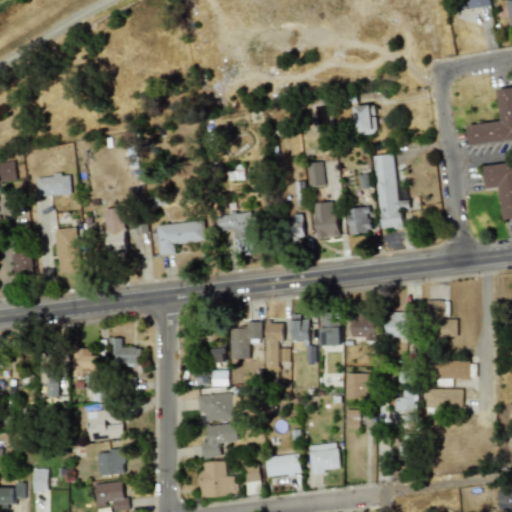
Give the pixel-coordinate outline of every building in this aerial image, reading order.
[(465,0),(467,8),(487,7),(486,0),(465,0)] [(511,87),(497,89),(501,121),(467,125),(470,145),(511,139),(511,87)] [(375,105),(355,106),(357,135),(376,134),(375,105)] [(381,229),(403,227),(401,210),(410,209),(409,200),(398,201),(393,154),(373,156),(381,229)] [(0,182),(16,181),(14,161),(0,162),(0,182)] [(307,163),(309,187),(324,186),(322,162),(307,163)] [(511,162),(484,166),(487,188),(499,187),(503,220),(511,218),(511,162)] [(38,196),(70,194),(69,175),(37,176),(38,196)] [(338,236),(333,201),(312,204),(317,239),(338,236)] [(347,208),(349,234),(370,232),(369,207),(347,208)] [(105,208),(107,255),(126,255),(124,208),(105,208)] [(217,215),(219,232),(233,231),(236,251),(256,249),(252,211),(217,215)] [(287,238),(303,237),(302,215),(286,216),(287,238)] [(156,225),(159,255),(175,254),(174,244),(205,241),(203,220),(156,225)] [(55,229),(58,273),(79,271),(77,228),(55,229)] [(33,277),(32,253),(12,253),(13,278),(33,277)] [(457,337),(457,319),(448,318),(448,300),(427,300),(426,318),(432,318),(432,336),(457,337)] [(410,337),(411,312),(386,311),(385,336),(410,337)] [(375,341),(376,313),(352,313),(351,336),(365,337),(365,341),(375,341)] [(340,345),(340,317),(321,317),(321,346),(340,345)] [(308,320),(291,320),(291,341),(309,341),(308,320)] [(262,322),(247,321),(247,329),(230,328),(230,358),(249,359),(250,339),(262,339),(262,322)] [(282,323),(266,322),(265,377),(277,377),(278,361),(289,361),(289,348),(281,348),(282,323)] [(121,338),(110,338),(111,365),(141,365),(140,347),(122,347),(121,338)] [(97,355),(91,355),(91,349),(73,348),(71,376),(96,376),(97,355)] [(469,379),(469,360),(434,360),(433,378),(469,379)] [(39,383),(46,383),(46,397),(57,397),(58,364),(39,363),(39,383)] [(345,397),(368,398),(369,373),(346,373),(345,397)] [(462,410),(463,389),(425,388),(425,409),(462,410)] [(414,412),(415,392),(403,392),(402,399),(394,398),(394,412),(414,412)] [(197,395),(198,412),(205,412),(205,421),(233,420),(232,393),(197,395)] [(87,411),(89,440),(123,438),(121,409),(87,411)] [(359,429),(360,410),(346,409),(346,428),(359,429)] [(237,441),(235,423),(205,426),(206,442),(200,442),(201,458),(220,456),(218,442),(237,441)] [(311,473),(340,470),(337,443),(309,445),(311,473)] [(124,450),(97,451),(98,475),(124,474),(124,450)] [(266,475),(301,474),(300,454),(266,456),(266,475)] [(226,461),(199,462),(200,497),(236,495),(235,475),(226,476),(226,461)] [(244,465),(246,482),(263,480),(262,463),(244,465)] [(48,491),(47,469),(33,469),(33,491),(48,491)] [(113,504),(113,511),(129,509),(128,497),(123,498),(121,481),(92,484),(94,506),(113,504)] [(497,511),(500,511),(511,511),(511,481),(511,489),(497,489),(497,511)] [(0,503),(15,504),(15,498),(25,498),(25,483),(15,483),(15,487),(0,487),(0,503)]
